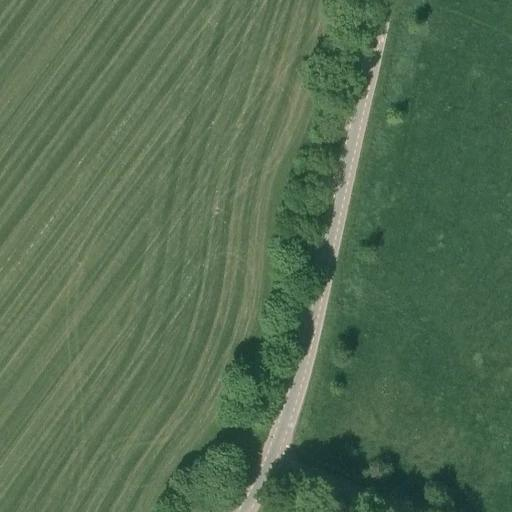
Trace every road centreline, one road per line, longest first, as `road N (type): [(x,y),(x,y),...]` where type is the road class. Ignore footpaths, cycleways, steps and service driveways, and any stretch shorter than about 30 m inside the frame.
road 1 (tertiary): [(270,459),(293,396),(382,0)]
road 2 (unclassified): [(270,459),(402,511)]
